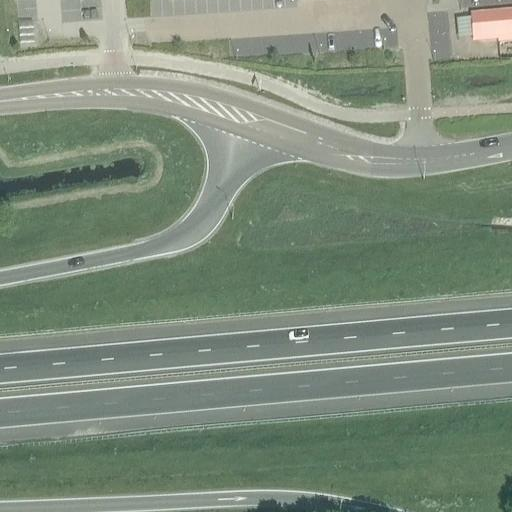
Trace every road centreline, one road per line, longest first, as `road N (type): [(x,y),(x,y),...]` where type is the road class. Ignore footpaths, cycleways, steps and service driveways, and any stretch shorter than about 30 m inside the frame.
road 1 (motorway): [(511,319),(0,365)]
road 2 (motorway): [(0,418),(511,374)]
road 3 (motorway): [(0,507),(250,491),(383,511)]
road 4 (motorway): [(246,117),(208,212),(189,232),(150,248),(0,278)]
road 5 (unclassified): [(246,117),(156,94),(0,102)]
road 6 (tertiary): [(469,154),(382,161),(246,117)]
